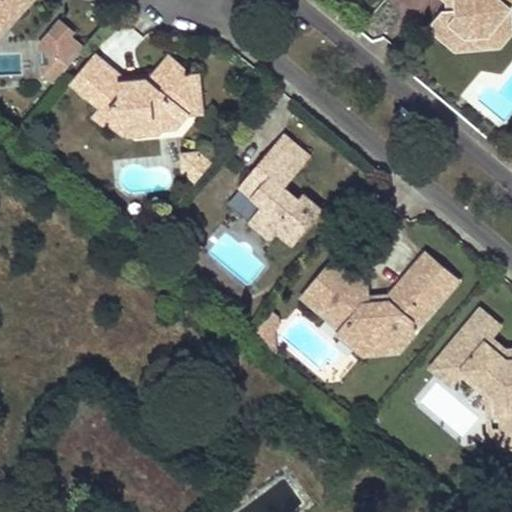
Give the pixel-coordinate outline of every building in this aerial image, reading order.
[(0,0),(0,36),(1,37),(33,0),(0,0)] [(511,0),(441,0),(447,5),(452,5),(454,19),(448,19),(444,19),(437,28),(437,39),(453,53),(466,38),(509,34),(508,12),(511,7),(511,0)] [(36,75),(51,87),(85,46),(56,22),(34,49),(47,61),(36,75)] [(509,34),(466,38),(453,53),(497,49),(509,34)] [(129,91),(120,91),(121,79),(98,60),(74,88),(101,111),(92,120),(102,129),(111,125),(122,134),(132,123),(148,122),(163,131),(174,130),(185,118),(203,115),(198,78),(185,79),(184,72),(168,58),(146,84),(142,81),(135,82),(130,87),(129,91)] [(140,79),(121,79),(120,91),(129,91),(130,87),(135,82),(142,81),(140,79)] [(132,123),(122,134),(132,143),(168,140),(174,130),(163,131),(148,122),(132,123)] [(290,250),(322,212),(305,196),(301,202),(285,189),(311,158),(285,137),(264,163),(271,168),(260,180),(254,175),(240,190),(265,211),(256,222),(272,235),(290,250)] [(184,172),(196,182),(211,164),(199,154),(182,156),(184,172)] [(264,163),(254,175),(260,180),(271,168),(264,163)] [(272,235),(256,222),(250,229),(266,242),(272,235)] [(424,257),(413,270),(434,287),(445,274),(424,257)] [(425,322),(457,284),(445,274),(434,287),(413,270),(389,299),(378,300),(378,306),(367,307),(367,299),(366,284),(337,260),(305,298),(345,331),(338,339),(357,354),(369,340),(410,338),(412,324),(425,322)] [(378,306),(378,300),(367,299),(367,307),(378,306)] [(501,326),(480,310),(441,356),(463,373),(467,368),(493,391),(495,413),(503,412),(504,434),(497,436),(499,450),(511,449),(511,361),(509,362),(486,342),(491,336),(501,326)] [(511,350),(508,351),(491,336),(486,342),(509,362),(511,361),(511,350)] [(369,340),(357,354),(362,359),(396,355),(410,338),(369,340)] [(432,368),(453,386),(463,373),(441,356),(432,368)] [(487,413),(489,437),(497,436),(504,434),(503,412),(495,413),(493,391),(467,368),(463,373),(485,392),(487,413)]
